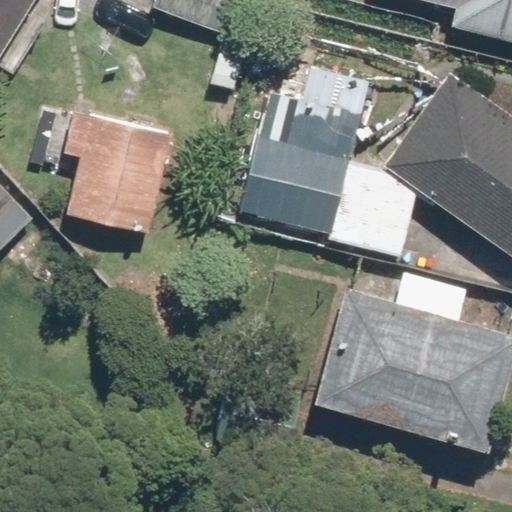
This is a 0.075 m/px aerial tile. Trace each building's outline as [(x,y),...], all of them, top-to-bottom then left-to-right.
[(0,0),(0,49),(30,0),(0,0)] [(159,0),(230,27),(239,0),(159,0)] [(511,30),(511,0),(458,0),(454,16),(511,30)] [(273,87),(246,204),(397,239),(413,172),(350,158),(369,74),(310,61),(302,94),(273,87)] [(511,106),(450,63),(387,152),(511,239),(511,106)] [(71,206),(152,223),(173,125),(79,105),(70,147),(83,150),(71,206)] [(0,177),(0,240),(32,210),(0,177)] [(397,293),(348,280),(317,392),(489,440),(511,358),(511,325),(460,311),(468,282),(405,265),(397,293)]
